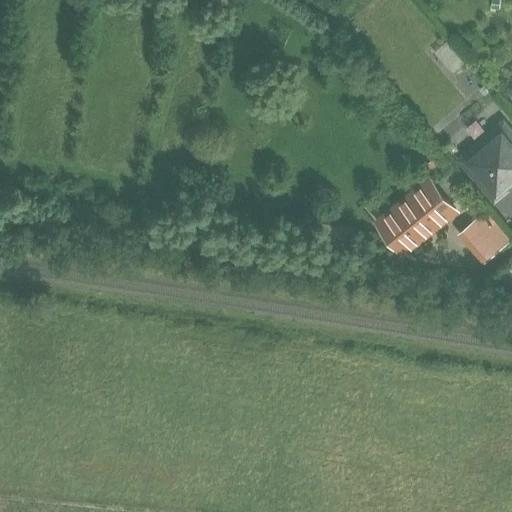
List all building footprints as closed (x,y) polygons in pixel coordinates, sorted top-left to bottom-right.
[(450,65),(463,57),(450,35),(436,43),(450,65)] [(511,126),(508,130),(501,121),(484,135),(489,141),(470,157),(498,191),(510,181),(507,178),(511,172),(511,126)] [(434,171),(382,215),(407,245),(460,202),(434,171)] [(488,205),(467,223),(490,251),(511,233),(488,205)] [(315,242),(346,246),(350,219),(319,215),(315,242)]
